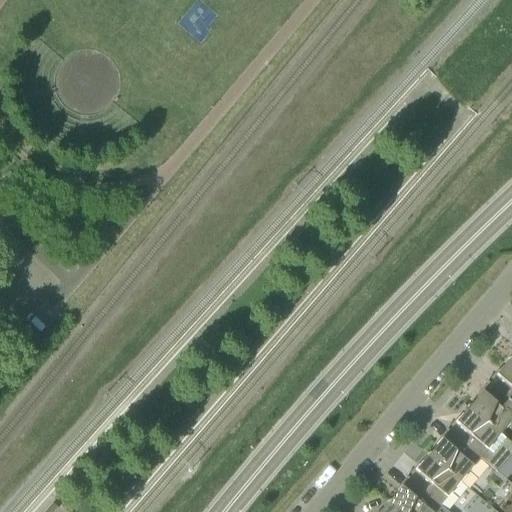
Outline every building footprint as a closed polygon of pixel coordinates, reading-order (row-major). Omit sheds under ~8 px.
[(511,404),(511,363),(508,360),(488,384),(511,404)] [(511,421),(511,404),(488,384),(468,408),(500,436),(511,421)] [(511,454),(511,446),(500,436),(468,408),(448,432),(480,459),(497,473),(511,454)] [(460,483),(480,459),(448,432),(428,456),(460,483)] [(440,507),(460,483),(428,456),(408,480),(440,507)] [(445,511),(440,507),(408,480),(388,503),(397,511),(445,511)] [(397,511),(388,503),(380,511),(397,511)]
